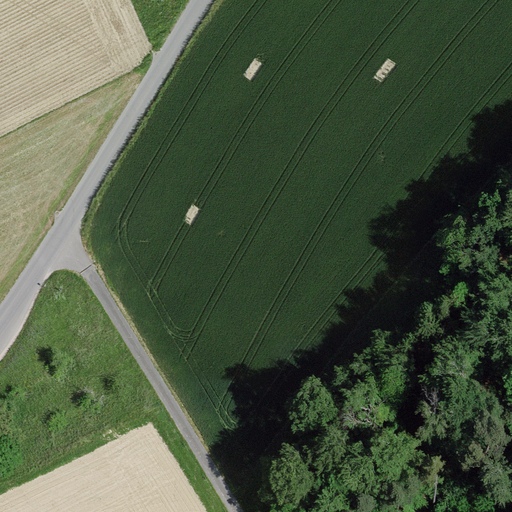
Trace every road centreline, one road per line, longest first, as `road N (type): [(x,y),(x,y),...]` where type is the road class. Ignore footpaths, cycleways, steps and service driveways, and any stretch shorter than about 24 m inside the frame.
road 1 (unclassified): [(0,331),(204,0)]
road 2 (track): [(63,234),(235,511)]
